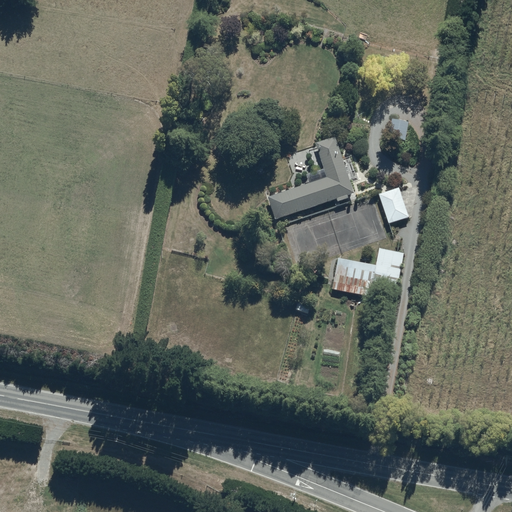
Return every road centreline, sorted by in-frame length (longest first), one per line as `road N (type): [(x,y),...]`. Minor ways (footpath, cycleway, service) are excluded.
road 1 (secondary): [(505,487),(179,428)]
road 2 (tertiary): [(179,428),(384,511)]
road 3 (secondary): [(179,428),(0,395)]
